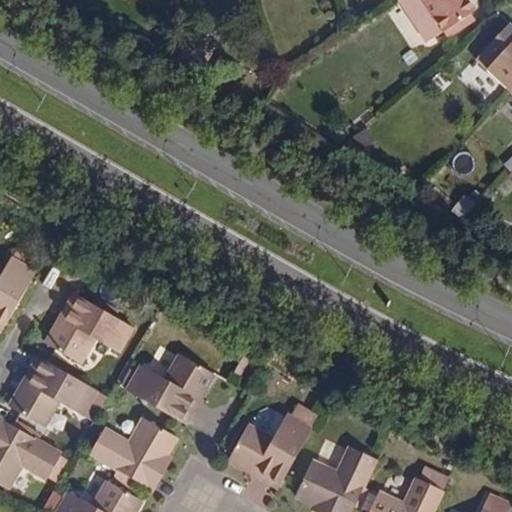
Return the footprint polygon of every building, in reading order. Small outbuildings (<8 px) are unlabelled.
[(420,0),(447,39),(462,29),(458,23),(468,16),(473,13),(466,0),(465,0),(420,0)] [(473,21),(468,16),(458,23),(462,29),(473,21)] [(487,72),(508,92),(511,87),(511,27),(509,25),(487,49),(499,60),(487,72)] [(465,218),(474,202),(462,196),(453,212),(465,218)] [(0,326),(3,328),(36,271),(11,257),(0,275),(0,326)] [(134,327),(77,295),(59,325),(57,324),(46,344),(79,363),(94,338),(119,352),(134,327)] [(214,373),(180,354),(166,378),(141,364),(127,389),(183,422),(201,391),(203,392),(214,373)] [(9,406),(16,411),(43,425),(57,400),(94,422),(109,397),(41,357),(23,388),(21,387),(9,406)] [(280,484),(312,428),(287,413),(273,439),(248,425),(229,458),(248,468),(249,467),(280,484)] [(104,428),(90,453),(142,482),(149,486),(167,455),(177,436),(144,417),(130,442),(104,428)] [(61,452),(2,419),(0,422),(0,484),(7,488),(22,463),(47,477),(61,452)] [(314,504),(332,511),(351,511),(377,458),(351,446),(338,472),(312,460),(295,495),(314,504)] [(153,488),(171,457),(167,455),(149,486),(153,488)] [(378,491),(368,511),(433,511),(444,489),(418,477),(405,503),(378,491)] [(68,491),(56,511),(133,511),(141,499),(108,479),(93,505),(68,491)]
